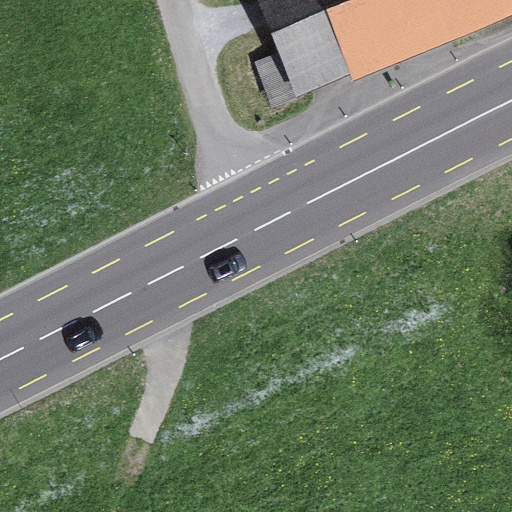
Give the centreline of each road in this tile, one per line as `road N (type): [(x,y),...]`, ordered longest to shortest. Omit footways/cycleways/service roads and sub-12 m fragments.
road 1 (primary): [(511,103),(248,234)]
road 2 (primary): [(248,234),(0,360)]
road 3 (unclassified): [(248,234),(177,0)]
